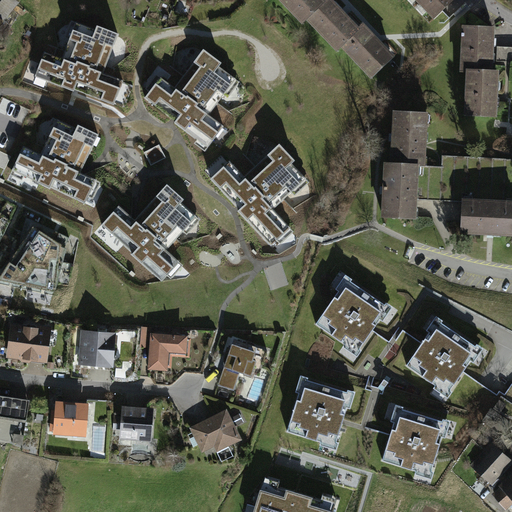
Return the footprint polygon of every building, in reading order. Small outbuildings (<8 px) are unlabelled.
[(0,19),(3,23),(18,7),(9,0),(3,0),(0,3),(0,19)] [(319,0),(278,0),(300,25),(305,21),(323,5),(319,0)] [(323,5),(305,21),(335,54),(340,49),(358,33),(328,0),(323,5)] [(410,0),(432,24),(455,4),(451,0),(410,0)] [(97,30),(77,22),(62,59),(44,52),(35,76),(116,107),(126,80),(105,72),(120,34),(99,26),(97,30)] [(358,33),(340,49),(370,82),(393,62),(363,28),(358,33)] [(495,30),(464,28),(462,73),(468,73),(493,74),(495,30)] [(220,105),(239,80),(221,67),(224,63),(204,49),(184,76),(169,65),(145,97),(209,146),(232,115),(220,105)] [(493,74),(468,73),(467,117),(497,119),(499,74),(493,74)] [(427,117),(396,115),(394,164),(420,165),(425,165),(427,117)] [(76,129),(56,119),(39,155),(21,147),(10,171),(90,207),(102,181),(81,172),(98,134),(77,125),(76,129)] [(286,201),(309,180),(294,163),(297,161),(281,142),(256,165),(244,152),(212,179),(272,245),(292,228),(286,221),(296,213),(286,201)] [(159,145),(144,153),(151,166),(166,158),(159,145)] [(0,151),(0,166),(6,169),(11,156),(0,151)] [(394,164),(389,163),(387,217),(418,219),(420,165),(394,164)] [(169,252),(198,219),(182,204),(185,201),(167,185),(135,220),(119,205),(101,226),(163,282),(181,263),(169,252)] [(511,203),(465,201),(464,234),(511,235),(511,203)] [(59,245),(33,227),(0,277),(0,280),(55,292),(59,245)] [(385,305),(350,281),(342,293),(339,291),(316,324),(345,344),(347,341),(359,349),(380,319),(377,317),(385,305)] [(476,346),(440,322),(432,334),(429,332),(406,366),(436,386),(438,383),(450,391),(471,360),(468,358),(476,346)] [(53,334),(12,329),(7,362),(49,367),(53,334)] [(119,337),(84,334),(82,371),(117,373),(119,337)] [(229,338),(215,380),(235,387),(242,367),(258,373),(266,351),(229,338)] [(190,341),(152,339),(150,373),(170,374),(171,358),(189,359),(190,341)] [(347,392),(307,380),(302,393),(299,392),(287,431),(321,442),(323,438),(336,442),(347,407),(343,406),(347,392)] [(32,401),(0,397),(0,421),(28,425),(32,401)] [(504,405),(499,402),(492,411),(491,410),(483,421),(490,425),(497,415),(504,405)] [(92,408),(57,405),(54,439),(89,442),(92,408)] [(442,421),(402,409),(398,423),(394,421),(382,461),(416,471),(417,467),(431,471),(442,436),(438,435),(442,421)] [(156,412),(124,410),(121,443),(154,446),(156,412)] [(227,414),(194,432),(208,458),(241,441),(227,414)] [(236,427),(243,423),(239,415),(232,419),(236,427)] [(497,415),(490,425),(496,430),(497,428),(504,432),(510,424),(497,415)] [(491,484),(510,462),(492,446),(472,467),(491,484)] [(511,477),(494,495),(506,508),(511,501),(511,477)] [(332,511),(335,505),(263,483),(254,511),(332,511)]
